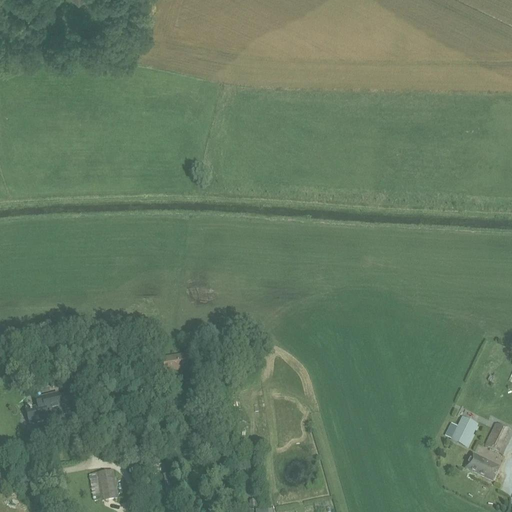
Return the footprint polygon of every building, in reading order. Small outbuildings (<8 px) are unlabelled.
[(162,358),(165,375),(189,370),(186,354),(162,358)] [(25,410),(29,426),(50,421),(47,411),(61,408),(57,395),(37,400),(38,407),(25,410)] [(71,404),(76,424),(89,420),(84,401),(71,404)] [(180,427),(182,439),(197,437),(195,421),(191,422),(190,411),(183,412),(184,424),(182,425),(183,427),(180,427)] [(452,441),(467,448),(477,425),(472,423),(462,418),(452,441)] [(485,446),(502,455),(511,434),(511,432),(496,424),(485,446)] [(466,469),(493,482),(498,471),(492,467),(493,465),(473,455),(466,469)] [(234,459),(236,472),(245,471),(244,458),(234,459)] [(101,501),(101,502),(118,500),(113,472),(89,476),(93,502),(101,501)]
